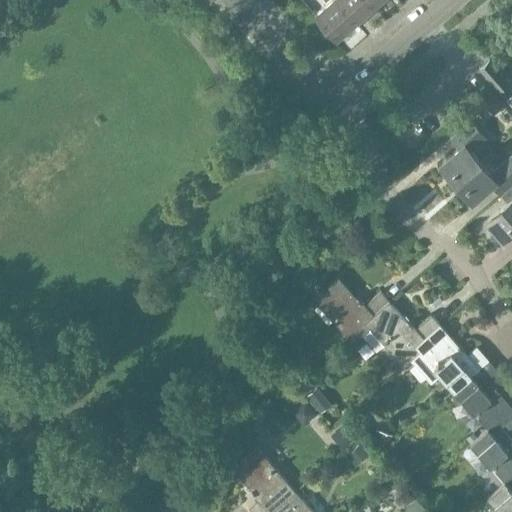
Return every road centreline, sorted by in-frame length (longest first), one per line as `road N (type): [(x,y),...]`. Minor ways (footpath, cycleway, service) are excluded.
road 1 (residential): [(511,338),(454,245),(401,210),(328,88)]
road 2 (residential): [(207,511),(168,476),(118,464),(42,511)]
road 3 (residential): [(328,88),(437,0)]
road 4 (residential): [(328,88),(246,0)]
